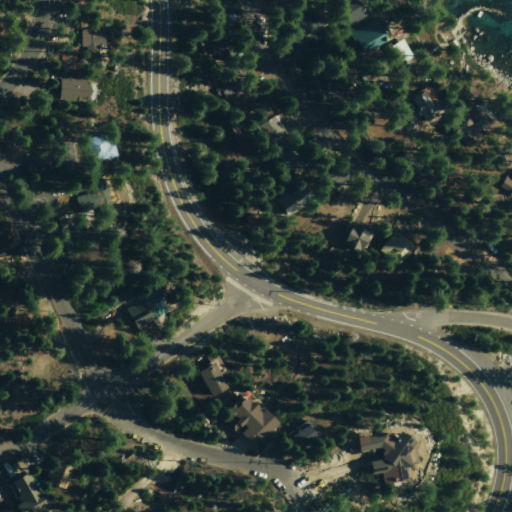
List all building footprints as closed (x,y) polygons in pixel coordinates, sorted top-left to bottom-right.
[(339,0),(331,4),(342,26),(361,16),(352,0),(339,0)] [(293,22),(300,34),(318,24),(311,11),(293,22)] [(347,33),(359,54),(383,39),(371,19),(347,33)] [(104,47),(104,29),(77,29),(78,47),(82,47),(83,62),(98,62),(97,47),(104,47)] [(305,45),(291,33),(277,48),(291,61),(305,45)] [(395,74),(411,66),(399,40),(383,48),(395,74)] [(234,88),(225,74),(217,79),(220,84),(212,89),(218,99),(234,88)] [(84,100),(85,80),(55,79),(55,99),(84,100)] [(407,98),(423,122),(438,112),(422,88),(407,98)] [(482,131),(473,121),(469,125),(458,113),(444,126),(454,137),(458,133),(468,144),(482,131)] [(266,149),(284,139),(271,116),(253,126),(266,149)] [(236,133),(228,117),(218,123),(226,139),(236,133)] [(110,143),(105,144),(101,133),(81,139),(89,164),(114,156),(110,143)] [(269,159),(277,173),(293,165),(286,150),(269,159)] [(511,174),(510,178),(501,175),(496,190),(511,195),(511,174)] [(283,196),(292,208),(309,196),(300,184),(283,196)] [(337,244),(358,251),(365,230),(343,224),(337,244)] [(88,244),(81,226),(56,236),(63,254),(88,244)] [(410,245),(389,231),(375,251),(395,265),(410,245)] [(121,309),(135,334),(151,326),(148,319),(163,311),(149,285),(132,295),(135,301),(121,309)] [(223,390),(217,373),(220,372),(216,360),(194,368),(204,396),(223,390)] [(273,424),(240,393),(223,412),(240,428),(235,433),(251,448),(273,424)] [(282,437),(295,454),(318,437),(305,419),(282,437)] [(345,454),(376,449),(378,459),(365,461),(367,475),(377,473),(380,491),(395,488),(393,481),(402,479),(400,467),(407,466),(401,434),(361,441),(360,432),(342,435),(345,454)] [(41,482),(61,489),(69,467),(49,460),(41,482)] [(15,511),(40,511),(46,509),(22,472),(3,484),(15,504),(11,506),(15,511)]
